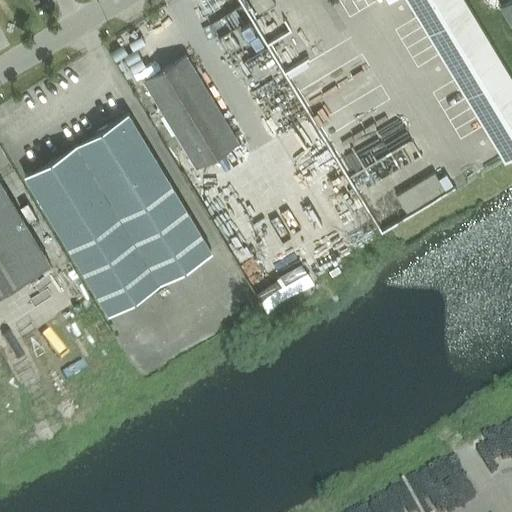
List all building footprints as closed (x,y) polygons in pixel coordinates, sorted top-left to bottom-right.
[(275,8),(271,0),(246,0),(255,17),(275,8)] [(511,153),(511,80),(463,0),(407,0),(503,159),(511,153)] [(511,0),(510,0),(500,7),(511,26),(511,0)] [(185,54),(143,80),(195,166),(237,140),(185,54)] [(127,112),(25,174),(108,312),(210,249),(127,112)] [(442,191),(432,175),(395,197),(404,213),(442,191)] [(0,291),(48,262),(0,181),(0,291)]
